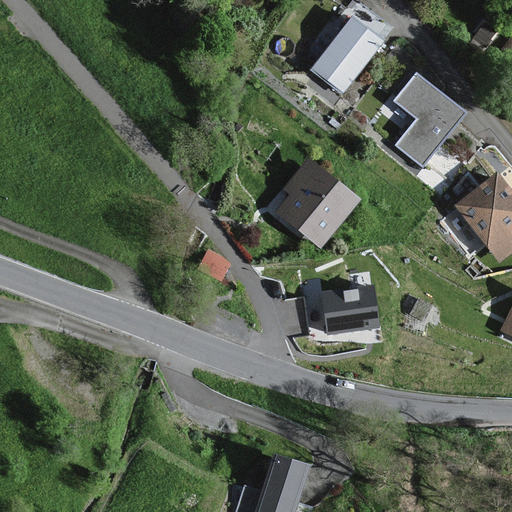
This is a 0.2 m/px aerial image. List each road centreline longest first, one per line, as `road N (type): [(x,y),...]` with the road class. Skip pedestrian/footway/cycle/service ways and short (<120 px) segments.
road 1 (tertiary): [(511,415),(365,404),(0,271)]
road 2 (residential): [(511,148),(389,0)]
